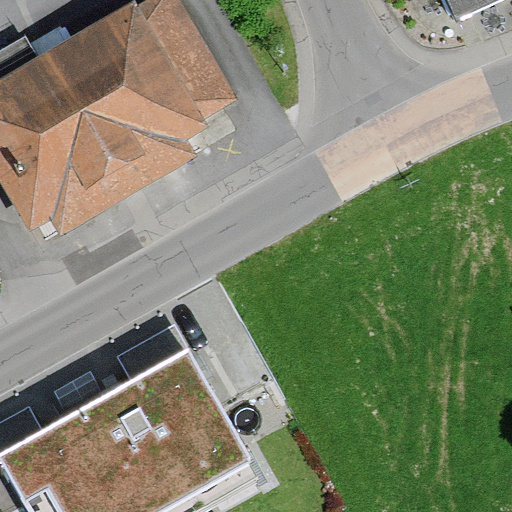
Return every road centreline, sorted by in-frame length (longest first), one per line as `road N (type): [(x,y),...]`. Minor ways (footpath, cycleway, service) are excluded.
road 1 (tertiary): [(393,140),(0,361)]
road 2 (tertiary): [(332,0),(393,140)]
road 3 (tertiary): [(511,88),(393,140)]
